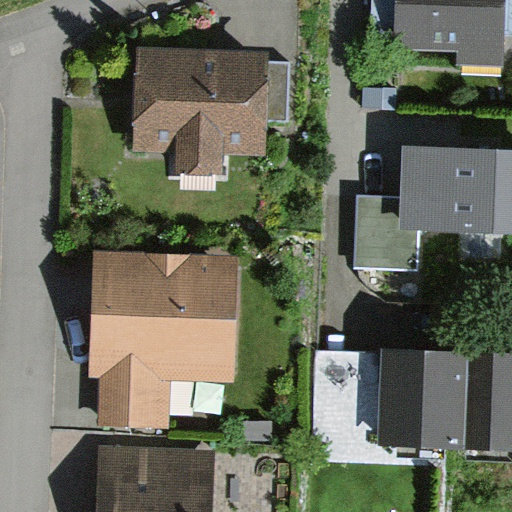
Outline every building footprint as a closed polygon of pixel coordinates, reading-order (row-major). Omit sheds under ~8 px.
[(511,0),(389,0),(388,50),(511,54),(511,0)] [(185,136),(185,164),(241,163),(241,135),(279,135),(278,41),(142,42),(142,136),(185,136)] [(511,151),(402,150),(400,227),(511,229),(511,151)] [(108,366),(106,424),(161,426),(163,364),(233,366),(235,269),(90,266),(87,366),(108,366)] [(511,361),(372,361),(372,451),(511,451),(511,361)] [(96,462),(95,511),(215,511),(216,462),(96,462)]
